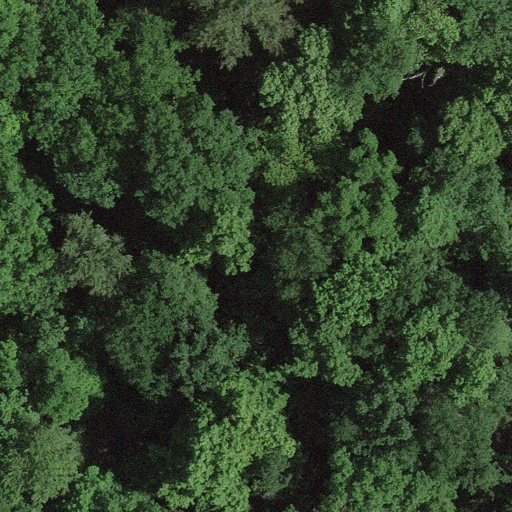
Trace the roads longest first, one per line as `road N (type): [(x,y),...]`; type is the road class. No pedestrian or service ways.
road 1 (unclassified): [(19,511),(46,0)]
road 2 (track): [(138,511),(35,290)]
